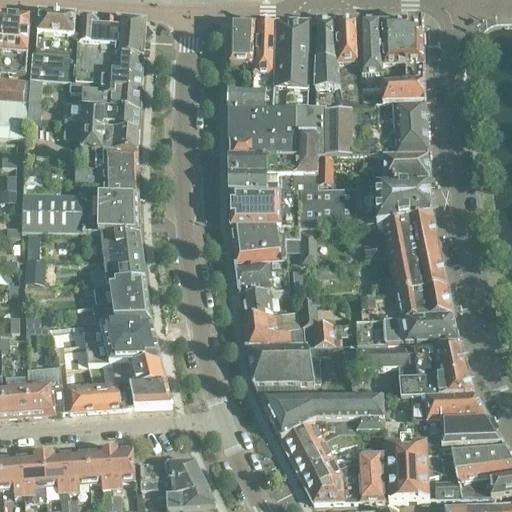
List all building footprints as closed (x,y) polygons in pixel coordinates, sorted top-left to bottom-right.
[(37,40),(36,58),(77,59),(77,48),(78,43),(74,43),(75,22),(38,19),(37,40)] [(4,20),(1,57),(0,64),(0,76),(26,79),(27,59),(29,36),(33,37),(34,23),(4,20)] [(79,22),(78,43),(77,48),(77,59),(114,60),(143,62),(145,27),(102,24),(79,22)] [(380,29),(379,82),(379,91),(423,88),(422,61),(421,34),(423,32),(416,27),(415,29),(380,29)] [(359,72),(358,72),(359,28),(358,28),(358,29),(333,29),(338,113),(361,113),(359,83),(359,72)] [(359,83),(379,82),(380,29),(379,29),(379,28),(359,28),(358,72),(359,72),(359,83)] [(229,70),(251,70),(254,29),(229,29),(229,70)] [(251,79),(273,79),(275,29),(254,29),(251,70),(251,79)] [(309,29),(275,29),(273,79),(271,115),(295,114),(307,114),(309,29)] [(315,114),(323,114),(338,113),(333,29),(316,29),(315,97),(315,102),(310,102),(310,107),(315,107),(315,114)] [(114,97),(115,95),(141,96),(143,62),(114,60),(77,59),(36,58),(33,57),(30,84),(71,86),(99,88),(98,100),(111,101),(111,97),(114,97)] [(24,85),(0,82),(0,102),(22,105),(24,85)] [(42,85),(29,84),(27,109),(40,110),(42,85)] [(82,111),(140,115),(141,96),(115,95),(114,97),(111,97),(111,101),(98,100),(99,88),(71,86),(70,98),(83,99),(82,111)] [(423,92),(423,88),(379,91),(380,112),(415,111),(424,111),(423,92)] [(228,96),(228,116),(266,115),(265,97),(228,96)] [(27,105),(22,105),(0,102),(0,140),(24,142),(27,105)] [(139,136),(140,115),(82,111),(65,110),(64,125),(82,126),(82,129),(95,130),(95,133),(139,136)] [(415,111),(380,112),(361,113),(338,113),(323,114),(315,114),(307,114),(295,114),(295,144),(295,163),(295,182),(317,182),(317,164),(332,164),(332,163),(352,163),(361,162),(376,162),(381,162),(428,161),(424,111),(415,111)] [(37,123),(39,123),(40,112),(28,112),(27,123),(37,123)] [(271,115),(266,115),(228,116),(228,122),(228,148),(229,163),(295,163),(295,144),(295,114),(271,115)] [(37,123),(27,123),(26,131),(36,131),(37,123)] [(138,154),(139,136),(95,133),(95,130),(82,129),(82,126),(64,125),(64,141),(82,142),(81,155),(82,155),(138,158),(138,154)] [(138,174),(138,158),(82,155),(82,172),(83,172),(93,173),(93,172),(95,172),(94,176),(104,176),(104,173),(138,174)] [(18,161),(2,161),(2,170),(17,171),(18,161)] [(383,187),(429,186),(428,161),(381,162),(382,169),(377,169),(376,162),(361,162),(361,170),(371,170),(371,188),(383,187)] [(229,163),(229,182),(266,182),(266,178),(275,178),(275,182),(276,182),(295,182),(295,163),(229,163)] [(331,189),(332,164),(317,164),(317,182),(317,189),(331,189)] [(25,168),(24,187),(43,188),(44,169),(25,168)] [(104,189),(139,190),(138,174),(104,173),(104,176),(94,176),(95,172),(93,172),(93,173),(83,172),(83,188),(90,188),(90,189),(99,189),(104,189)] [(17,179),(8,178),(7,194),(17,194),(17,179)] [(229,182),(230,200),(277,199),(276,182),(275,182),(266,182),(229,182)] [(380,229),(432,222),(430,192),(375,193),(316,194),(317,189),(317,182),(295,182),(276,182),(277,199),(279,199),(281,234),(285,234),(285,245),(299,245),(299,234),(361,232),(380,229)] [(100,238),(140,239),(139,203),(104,202),(104,189),(99,189),(90,189),(90,188),(83,188),(81,188),(80,202),(22,201),(22,237),(64,238),(80,238),(80,237),(85,237),(100,238)] [(104,202),(139,203),(139,190),(104,189),(104,202)] [(279,199),(277,199),(230,200),(231,234),(281,234),(279,199)] [(432,222),(380,229),(387,267),(439,258),(432,224),(432,222)] [(8,231),(8,241),(19,241),(20,232),(8,231)] [(281,234),(231,234),(235,270),(286,266),(285,245),(285,234),(281,234)] [(36,237),(24,238),(25,263),(37,263),(36,237)] [(80,237),(80,238),(64,238),(64,249),(85,249),(85,237),(80,237)] [(100,238),(103,264),(143,262),(140,239),(100,238)] [(381,245),(361,248),(363,261),(382,259),(381,245)] [(288,259),(290,281),(301,279),(299,258),(288,259)] [(387,267),(390,285),(383,286),(385,293),(374,295),(372,302),(372,305),(397,303),(397,302),(446,292),(439,258),(387,267)] [(107,290),(146,285),(143,262),(103,264),(107,290)] [(26,290),(43,290),(42,266),(25,265),(26,290)] [(286,266),(235,270),(236,277),(239,297),(272,294),(270,279),(287,278),(286,266)] [(303,301),(301,279),(290,281),(292,302),(303,301)] [(146,285),(107,290),(93,291),(95,310),(112,307),(113,312),(148,307),(146,285)] [(9,289),(9,300),(19,300),(19,289),(9,289)] [(43,302),(43,290),(26,290),(26,302),(43,302)] [(365,329),(452,322),(446,292),(397,302),(397,303),(372,305),(364,306),(365,329)] [(288,293),(272,294),(239,297),(243,324),(272,320),(270,305),(289,304),(288,293)] [(151,323),(148,307),(113,312),(112,307),(95,310),(92,310),(95,330),(100,330),(152,328),(151,323)] [(300,308),(301,333),(316,332),(314,307),(300,308)] [(296,318),(272,320),(243,324),(244,333),(247,353),(293,352),(292,348),(298,347),(296,318)] [(42,330),(41,319),(26,321),(26,326),(42,330)] [(19,321),(10,321),(10,336),(20,336),(19,321)] [(357,351),(458,349),(452,322),(365,329),(333,331),(335,352),(341,352),(340,344),(356,343),(357,351)] [(51,341),(49,334),(43,334),(42,330),(26,326),(26,340),(51,341)] [(104,347),(155,345),(152,328),(100,330),(104,347)] [(165,386),(165,385),(160,366),(129,367),(109,368),(104,347),(100,330),(95,330),(71,332),(73,344),(61,346),(65,369),(67,394),(116,391),(133,388),(165,386)] [(317,352),(326,352),(335,352),(333,331),(316,332),(317,352)] [(247,353),(248,361),(253,385),(254,390),(258,401),(298,400),(298,389),(319,388),(318,363),(326,363),(326,352),(317,352),(316,332),(301,333),(303,352),(293,352),(247,353)] [(0,343),(0,353),(0,358),(9,358),(10,343),(0,343)] [(129,367),(160,366),(155,345),(104,347),(109,368),(129,367)] [(435,383),(468,382),(460,353),(342,356),(348,384),(362,383),(361,372),(399,371),(399,386),(416,386),(435,385),(435,383)] [(27,391),(29,419),(63,417),(59,373),(28,374),(28,390),(27,391)] [(435,383),(435,385),(416,386),(399,386),(389,387),(388,397),(359,397),(359,406),(383,405),(409,405),(438,404),(474,403),(468,382),(435,383)] [(171,408),(165,386),(133,388),(116,391),(67,394),(68,416),(121,412),(133,410),(171,408)] [(27,391),(2,392),(4,421),(29,419),(27,391)] [(425,429),(438,428),(485,427),(474,403),(438,404),(409,405),(411,428),(425,429)] [(411,428),(409,405),(383,405),(359,406),(261,407),(281,445),(314,428),(339,427),(384,426),(411,428)] [(384,426),(339,427),(314,428),(281,445),(291,464),(339,440),(357,439),(357,437),(385,437),(384,426)] [(384,426),(385,437),(385,447),(425,446),(426,463),(441,462),(440,455),(499,451),(500,450),(485,427),(438,428),(425,429),(411,428),(384,426)] [(291,464),(299,481),(333,463),(329,455),(357,449),(357,439),(339,440),(291,464)] [(427,481),(426,463),(425,446),(385,447),(386,461),(386,475),(388,505),(428,504),(427,483),(427,481)] [(440,455),(441,462),(426,463),(427,481),(427,483),(445,479),(443,468),(454,466),(459,484),(489,481),(511,479),(511,466),(501,452),(500,450),(499,451),(440,455)] [(134,484),(131,454),(109,456),(112,494),(122,493),(121,485),(134,484)] [(386,475),(386,461),(371,461),(371,454),(358,455),(358,462),(358,469),(359,483),(360,506),(384,505),(383,475),(386,475)] [(112,494),(109,456),(87,458),(89,487),(102,487),(102,495),(112,494)] [(89,487),(87,458),(65,459),(68,497),(78,496),(77,488),(89,487)] [(68,497),(65,459),(43,461),(45,491),(58,490),(58,498),(68,497)] [(45,491),(43,461),(21,462),(24,500),(34,499),(33,491),(45,491)] [(24,500),(21,462),(0,464),(0,475),(1,494),(13,493),(14,501),(24,500)] [(355,483),(359,483),(358,469),(346,470),(338,473),(333,463),(299,481),(308,498),(341,481),(341,483),(355,482),(355,483)] [(149,484),(200,482),(193,466),(163,467),(163,475),(148,476),(147,468),(138,468),(139,485),(149,484)] [(511,479),(489,481),(459,484),(455,485),(433,487),(433,504),(490,503),(511,499),(511,479)] [(356,506),(355,483),(355,482),(341,483),(341,481),(308,498),(313,508),(356,506)] [(200,482),(149,484),(150,492),(157,492),(158,499),(166,499),(208,496),(200,482)] [(166,511),(204,511),(215,511),(208,496),(166,499),(166,511)] [(111,511),(111,502),(103,503),(103,511),(111,511)] [(111,502),(111,511),(119,511),(119,502),(111,502)]
